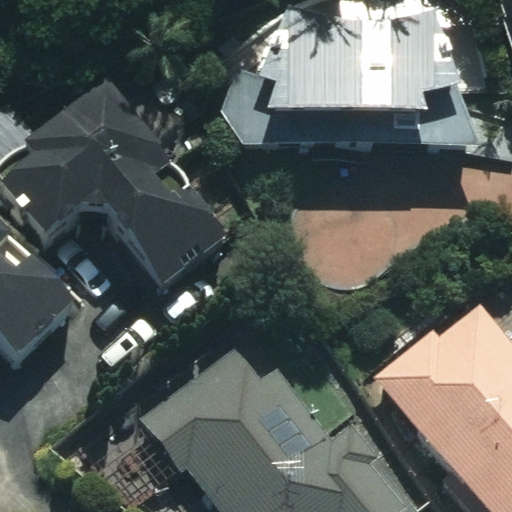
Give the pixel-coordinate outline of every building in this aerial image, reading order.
[(511,0),(492,0),(511,50),(511,0)] [(253,15),(249,160),(492,166),(496,22),(253,15)] [(234,246),(113,94),(25,164),(33,174),(5,197),(54,258),(85,233),(113,235),(166,301),(234,246)] [(85,318),(0,235),(0,353),(26,378),(85,318)] [(511,511),(511,331),(476,286),(373,368),(488,511),(511,511)] [(333,441),(248,343),(139,428),(185,487),(157,509),(158,511),(407,511),(382,480),(385,478),(348,430),(333,441)]
